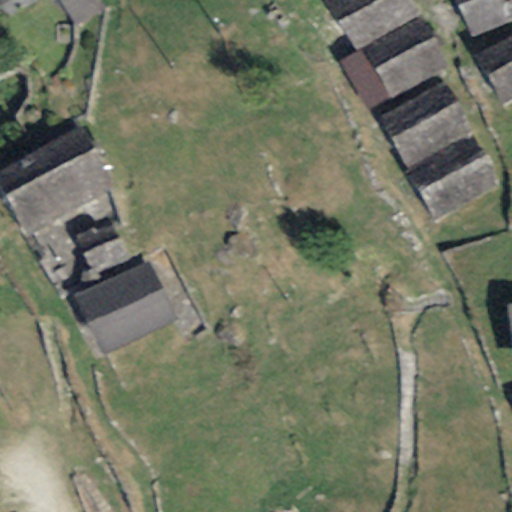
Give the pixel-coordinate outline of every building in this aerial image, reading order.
[(68,0),(79,21),(111,6),(107,0),(68,0)] [(406,0),(359,0),(331,14),(352,55),(418,22),(406,0)] [(511,0),(457,0),(472,36),(511,20),(511,0)] [(449,68),(427,28),(368,61),(391,101),(449,68)] [(511,52),(483,68),(506,111),(511,107),(511,52)] [(474,142),(453,102),(391,135),(413,175),(474,142)] [(84,145),(0,189),(0,208),(18,243),(110,194),(84,145)] [(485,153),(418,189),(436,222),(503,187),(485,153)] [(178,323),(154,274),(76,312),(100,361),(178,323)]
